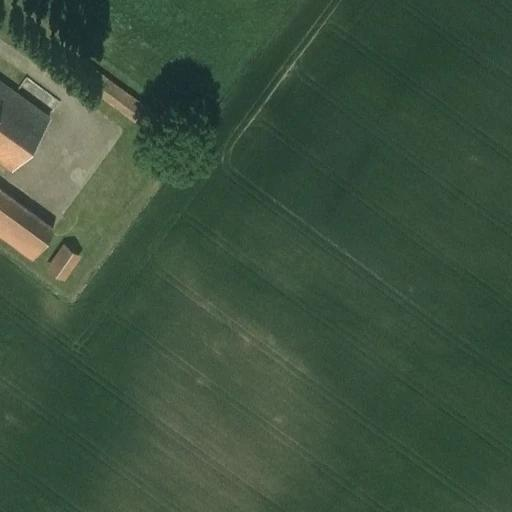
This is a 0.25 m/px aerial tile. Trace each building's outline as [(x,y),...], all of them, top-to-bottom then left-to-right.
[(155,114),(88,64),(78,77),(146,127),(155,114)] [(0,82),(0,112),(14,93),(0,82)] [(48,118),(14,93),(0,112),(0,158),(12,168),(48,118)] [(53,227),(0,188),(0,233),(32,257),(53,227)] [(73,277),(88,250),(67,240),(53,266),(73,277)]
